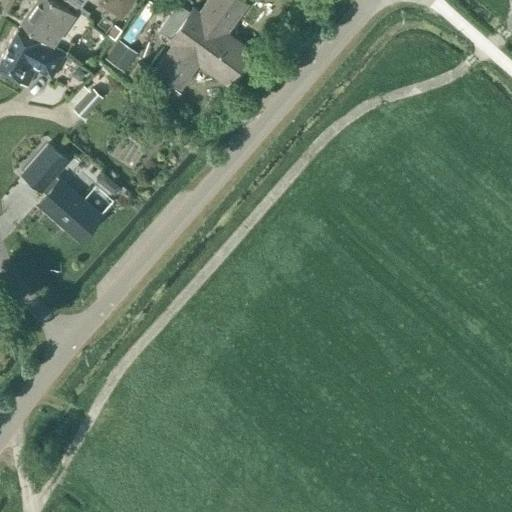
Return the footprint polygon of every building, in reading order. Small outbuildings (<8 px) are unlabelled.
[(74,14),(54,0),(34,0),(19,22),(52,45),(74,14)] [(71,0),(76,4),(78,0),(99,0),(120,15),(131,0),(71,0)] [(154,0),(146,0),(137,15),(144,19),(155,0),(154,0)] [(172,43),(155,66),(179,84),(197,60),(225,81),(227,79),(239,86),(259,60),(247,51),(251,46),(227,29),(248,0),(247,0),(206,0),(198,11),(193,7),(189,12),(176,2),(156,29),(169,39),(168,40),(172,43)] [(65,54),(60,51),(17,27),(0,57),(0,70),(26,85),(36,68),(52,77),(65,54)] [(106,53),(125,67),(138,48),(119,34),(106,53)] [(180,92),(164,81),(158,89),(174,101),(180,92)] [(92,88),(73,109),(83,117),(102,96),(92,88)] [(67,160),(47,143),(21,173),(45,194),(37,202),(79,239),(100,214),(54,174),(67,160)]
